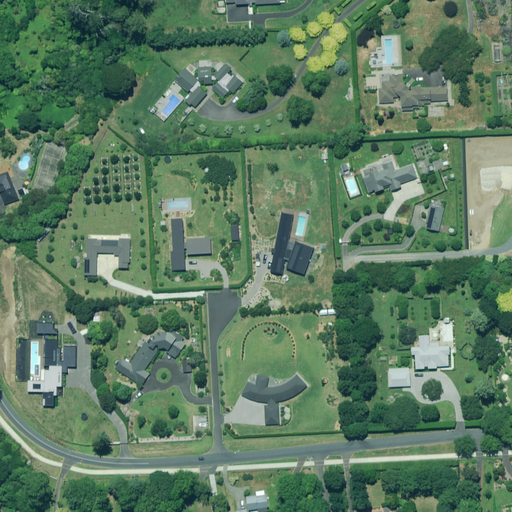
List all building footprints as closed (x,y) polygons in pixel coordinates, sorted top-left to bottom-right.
[(215,87),(213,89),(224,99),(231,91),(234,94),(243,83),(235,76),(234,78),(229,74),(232,71),(226,65),(225,66),(220,61),(213,68),(219,73),(215,77),(213,75),(212,61),(199,62),(200,77),(198,80),(187,70),(177,82),(189,93),(191,91),(194,93),(187,101),(196,108),(208,94),(206,92),(212,84),(213,84),(215,87)] [(391,75),(379,89),(379,103),(395,103),(395,96),(401,96),(401,108),(420,107),(420,102),(449,101),(448,88),(410,89),(405,83),(404,75),(391,75)] [(396,171),(393,162),(384,165),(385,169),(370,175),(371,177),(364,179),(370,194),(376,191),(377,193),(386,190),(385,188),(391,186),(393,191),(402,188),(401,185),(418,179),(413,165),(396,171)] [(0,176),(0,193),(5,205),(19,199),(8,173),(0,176)] [(444,208),(431,206),(427,229),(440,232),(444,208)] [(183,219),(172,220),(174,252),(171,252),(172,272),(186,271),(185,250),(188,250),(188,256),(213,254),(212,239),(187,240),(187,244),(185,244),(183,219)] [(240,241),(239,226),(231,227),(232,241),(240,241)] [(130,270),(131,239),(120,239),(120,241),(87,240),(87,258),(85,258),(84,277),(97,277),(97,254),(114,254),(114,257),(119,257),(119,269),(130,270)] [(66,315),(56,315),(56,344),(66,344),(66,315)] [(159,350),(166,350),(171,352),(169,356),(177,361),(187,344),(183,342),(183,341),(183,340),(183,339),(182,338),(182,337),(181,336),(180,335),(179,335),(178,334),(177,334),(176,334),(175,334),(174,335),(173,335),(172,336),(156,326),(146,342),(133,364),(128,361),(127,360),(126,360),(125,360),(124,360),(123,360),(122,360),(121,360),(120,361),(119,362),(118,363),(118,364),(117,365),(117,366),(117,368),(118,369),(118,370),(119,371),(120,371),(121,372),(138,383),(139,381),(144,384),(151,373),(147,370),(159,350)] [(417,369),(426,369),(426,367),(428,368),(428,369),(438,369),(438,367),(451,367),(451,351),(453,351),(453,343),(430,343),(430,336),(421,337),(421,348),(413,348),(413,356),(417,356),(417,369)] [(411,392),(411,387),(410,369),(390,370),(390,388),(404,387),(404,393),(411,392)] [(267,511),(265,491),(257,492),(257,496),(248,497),(249,511),(259,510),(258,511),(267,511)]
